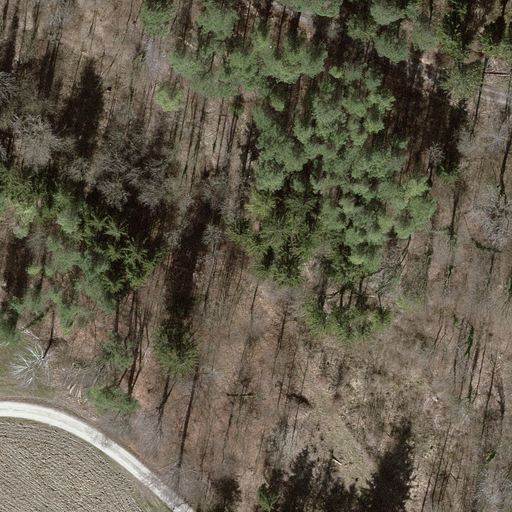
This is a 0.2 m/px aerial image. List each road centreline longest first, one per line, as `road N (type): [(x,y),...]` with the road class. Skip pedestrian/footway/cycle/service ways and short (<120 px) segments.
road 1 (track): [(511,98),(337,37),(276,0)]
road 2 (track): [(0,414),(68,422),(114,440),(197,511)]
